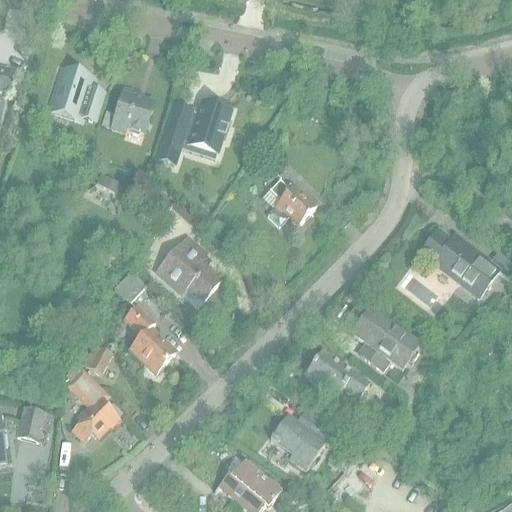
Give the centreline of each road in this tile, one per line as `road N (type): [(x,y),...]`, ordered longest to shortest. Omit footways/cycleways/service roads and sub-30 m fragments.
road 1 (unclassified): [(92,511),(388,220),(401,179),(405,88)]
road 2 (tertiary): [(405,88),(242,40),(15,0)]
